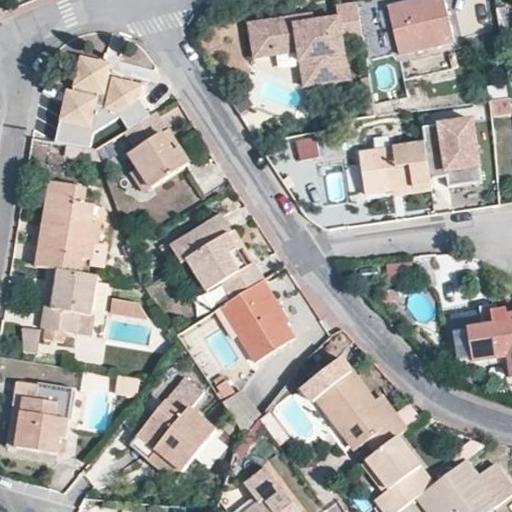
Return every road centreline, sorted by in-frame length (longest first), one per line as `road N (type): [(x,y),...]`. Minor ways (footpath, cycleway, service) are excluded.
road 1 (residential): [(142,0),(293,254)]
road 2 (residential): [(293,254),(431,393),(511,426)]
road 3 (residential): [(293,254),(464,231),(511,245)]
road 4 (residential): [(31,30),(0,215)]
